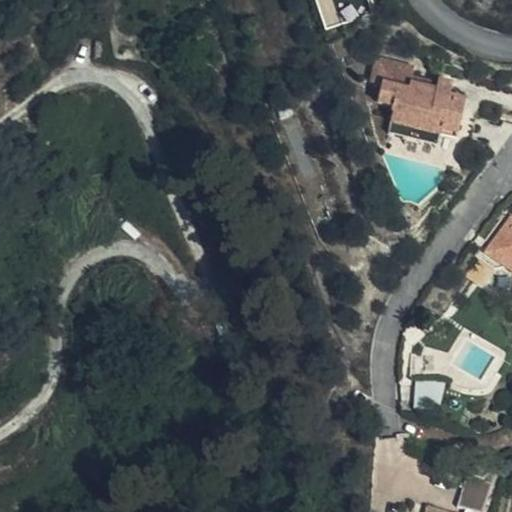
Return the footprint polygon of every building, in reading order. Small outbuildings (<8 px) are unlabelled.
[(440,79),(439,86),(438,91),(412,85),(413,78),(414,68),(377,59),(372,83),(384,86),(379,103),(393,105),(392,111),(395,112),(393,123),(439,134),(456,137),(456,135),(471,139),(477,117),(462,113),(466,99),(450,95),(453,82),(440,79)] [(438,91),(439,86),(413,78),(412,85),(438,91)] [(437,145),(439,134),(393,123),(390,134),(437,145)] [(511,220),(480,263),(496,275),(509,270),(511,272),(511,220)] [(488,491),(469,485),(463,502),(482,509),(488,491)]
